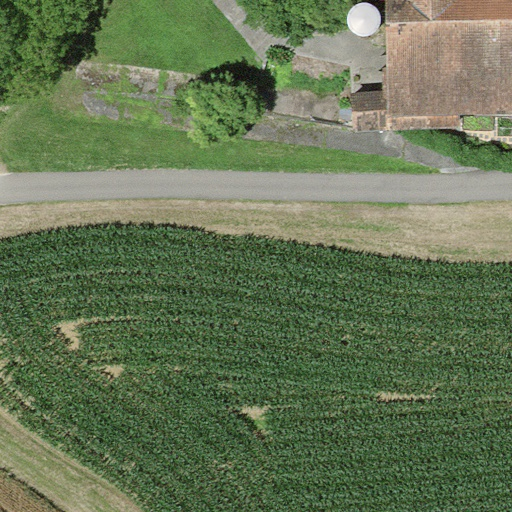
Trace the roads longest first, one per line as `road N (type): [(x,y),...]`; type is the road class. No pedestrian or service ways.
road 1 (residential): [(0,190),(511,186)]
road 2 (track): [(0,90),(85,0)]
road 3 (track): [(104,511),(0,445)]
